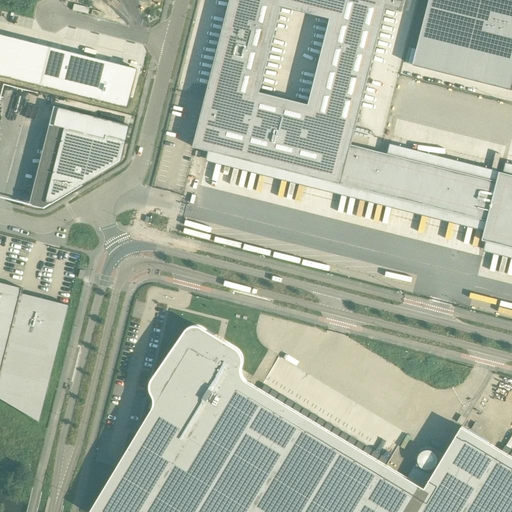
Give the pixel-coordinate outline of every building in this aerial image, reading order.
[(230,0),(193,147),(487,221),(482,240),(511,247),(511,174),(499,172),(497,181),(351,145),(386,8),(401,12),(404,0),(335,0),(309,105),(260,92),(282,0),(230,0)] [(511,0),(429,0),(413,65),(511,90),(511,0)] [(135,69),(0,34),(0,76),(126,108),(135,69)] [(39,179),(34,200),(49,204),(72,190),(72,191),(82,185),(81,185),(120,162),(129,125),(57,107),(52,126),(62,128),(49,182),(39,179)] [(0,399),(38,422),(68,305),(21,293),(22,288),(0,282),(0,399)] [(511,511),(511,456),(462,426),(432,476),(415,465),(408,478),(347,441),(237,375),(241,369),(241,366),(242,364),(242,362),(243,361),(242,359),(242,357),(242,356),(241,355),(240,353),(240,352),(239,351),(237,349),(235,348),(201,328),(200,327),(198,326),(197,326),(196,326),(194,326),(193,326),(191,327),(190,327),(189,328),(187,330),(186,331),(153,379),(152,381),(152,382),(151,384),(151,385),(151,387),(151,389),(152,391),(152,392),(155,397),(158,400),(115,471),(90,511),(511,511)] [(461,415),(458,422),(462,425),(466,418),(461,415)] [(481,425),(476,423),(472,429),(477,432),(481,425)]
